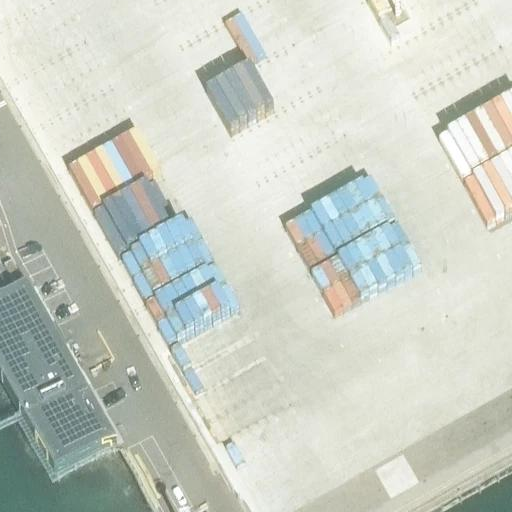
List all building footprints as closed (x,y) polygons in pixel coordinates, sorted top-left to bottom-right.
[(511,0),(80,0),(0,40),(0,41),(172,385),(511,215),(511,0)] [(489,230),(472,240),(493,278),(511,268),(489,230)] [(455,269),(472,261),(465,248),(449,255),(455,269)] [(115,466),(27,309),(0,323),(0,405),(53,500),(115,466)] [(467,444),(485,438),(476,412),(458,418),(467,444)] [(164,511),(183,511),(163,466),(147,473),(164,511)]
